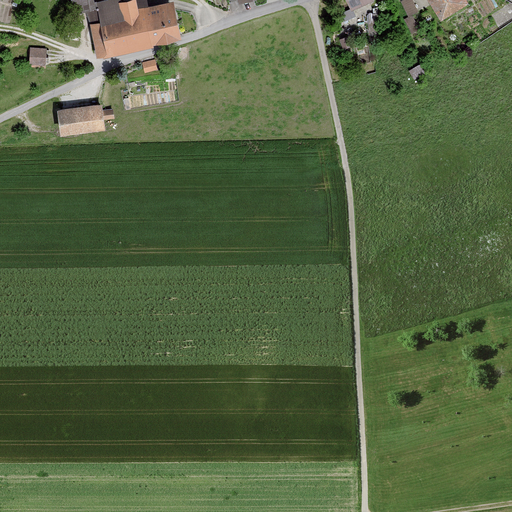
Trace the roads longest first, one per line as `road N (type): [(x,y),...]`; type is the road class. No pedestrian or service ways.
road 1 (unclassified): [(311,0),(348,185),(365,511)]
road 2 (residential): [(300,0),(97,72),(0,122)]
